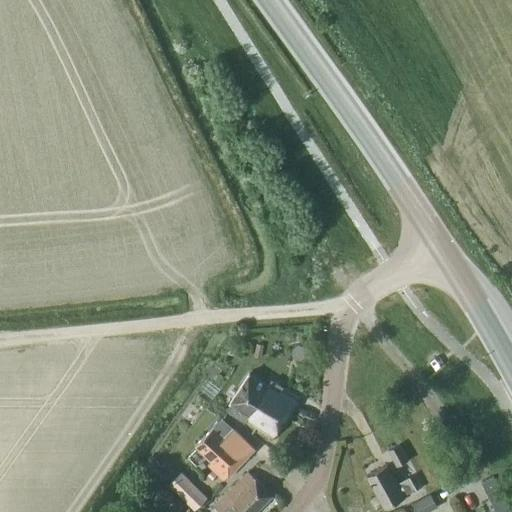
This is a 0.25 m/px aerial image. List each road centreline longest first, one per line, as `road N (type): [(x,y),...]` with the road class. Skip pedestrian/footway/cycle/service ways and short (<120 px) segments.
road 1 (track): [(347,307),(0,338)]
road 2 (primary): [(440,249),(272,0)]
road 3 (residential): [(293,511),(326,457),(341,321),(355,297)]
road 4 (primary): [(511,368),(440,249)]
